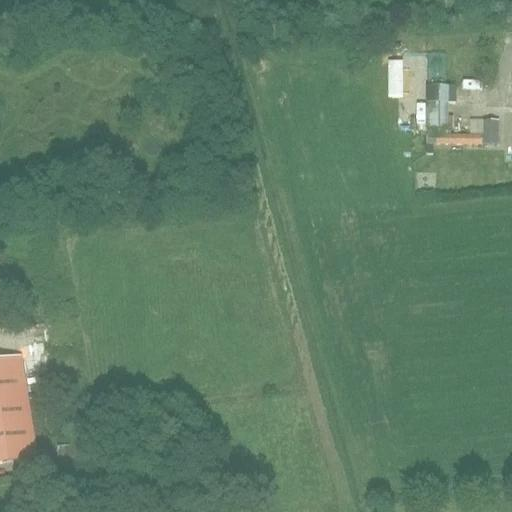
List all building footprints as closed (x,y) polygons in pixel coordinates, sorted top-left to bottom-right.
[(448,133),(448,105),(429,105),(429,133),(448,133)] [(475,137),(471,137),(426,136),(426,145),(498,146),(498,122),(483,121),(483,130),(475,130),(475,137)] [(0,464),(37,459),(23,359),(0,361),(0,464)] [(90,490),(89,480),(88,463),(100,462),(99,446),(57,448),(58,465),(50,465),(51,483),(68,482),(68,485),(72,485),(73,492),(90,490)] [(44,500),(44,509),(58,508),(58,500),(44,500)]
